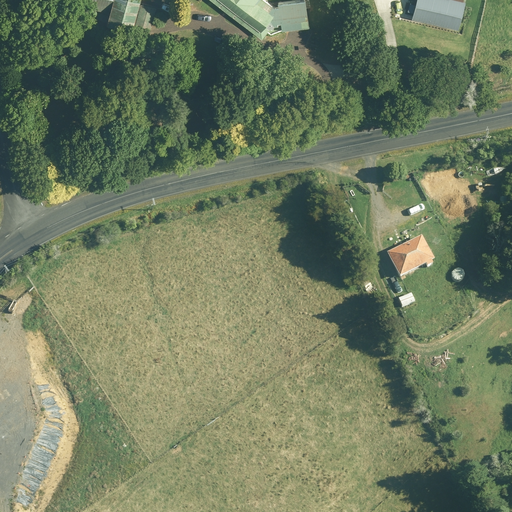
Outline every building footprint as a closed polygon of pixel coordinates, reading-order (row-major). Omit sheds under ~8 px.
[(89,0),(87,10),(108,15),(106,24),(149,35),(157,1),(151,0),(89,0)] [(212,0),(261,37),(264,34),(307,32),(305,0),(278,0),(269,1),(267,0),(212,0)] [(457,0),(415,0),(411,18),(457,30),(465,2),(457,0)] [(416,175),(402,180),(406,191),(420,186),(416,175)] [(433,265),(421,239),(386,255),(398,281),(433,265)] [(466,279),(466,276),(466,274),(465,271),(463,270),(461,268),(459,268),(456,268),(454,269),(452,271),(451,273),(450,276),(451,278),(452,280),(453,282),(455,283),(458,284),(460,284),(463,283),(465,281),(466,279)]
